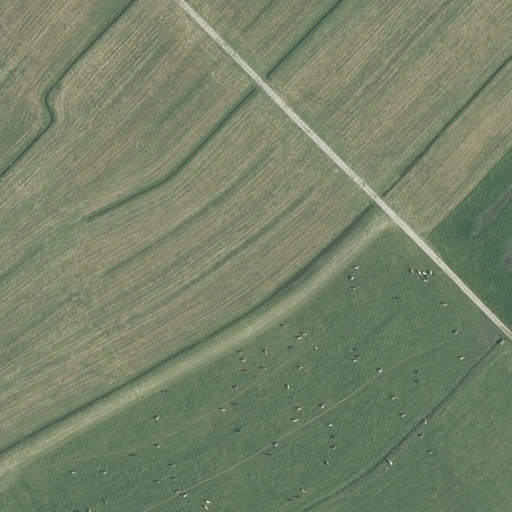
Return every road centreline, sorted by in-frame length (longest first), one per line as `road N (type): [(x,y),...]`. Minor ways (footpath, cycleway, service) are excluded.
road 1 (track): [(511,140),(414,239),(251,357),(0,487)]
road 2 (track): [(176,0),(511,337)]
